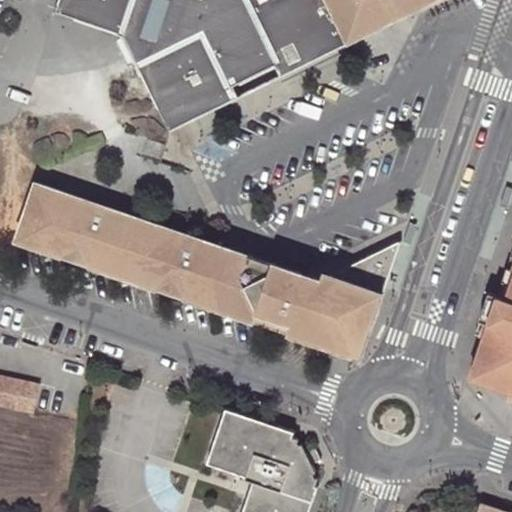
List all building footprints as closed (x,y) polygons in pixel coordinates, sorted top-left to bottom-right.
[(59,0),(56,9),(122,32),(123,33),(135,58),(169,124),(236,92),(278,71),(346,37),(327,0),(59,0)] [(396,0),(390,3),(388,0),(327,0),(346,37),(347,39),(428,0),(396,0)] [(135,58),(123,33),(115,37),(128,61),(135,58)] [(159,157),(164,139),(148,134),(142,153),(159,157)] [(360,354),(386,281),(388,275),(372,270),(367,257),(323,279),(34,182),(26,208),(16,239),(255,319),(259,310),(286,320),(283,328),(360,354)] [(400,240),(367,257),(372,270),(388,275),(400,240)] [(511,257),(500,294),(487,332),(473,373),(511,386),(511,389),(510,396),(511,396),(511,257)] [(486,301),(478,329),(487,332),(500,294),(495,292),(490,291),(486,301)] [(286,320),(259,310),(255,319),(283,328),(286,320)] [(0,395),(0,404),(13,408),(19,379),(4,375),(0,395)] [(19,379),(13,408),(28,412),(35,383),(19,379)] [(307,511),(316,488),(312,486),(315,478),(309,466),(319,461),(313,448),(304,452),(296,438),(290,436),(291,431),(223,407),(204,463),(243,476),(242,480),(249,482),(239,511),(307,511)] [(474,511),(507,511),(508,509),(479,499),(474,511)]
